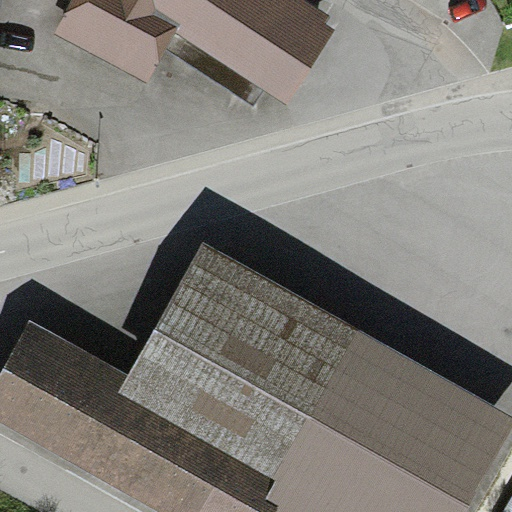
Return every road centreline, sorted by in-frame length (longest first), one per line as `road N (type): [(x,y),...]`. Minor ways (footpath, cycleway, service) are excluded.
road 1 (unclassified): [(0,249),(480,125)]
road 2 (residential): [(378,0),(398,12),(480,125)]
